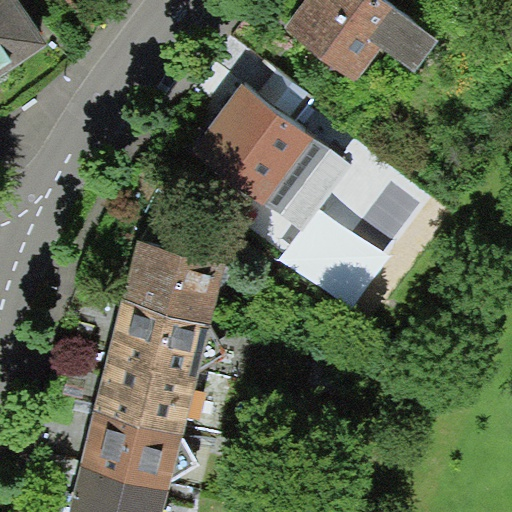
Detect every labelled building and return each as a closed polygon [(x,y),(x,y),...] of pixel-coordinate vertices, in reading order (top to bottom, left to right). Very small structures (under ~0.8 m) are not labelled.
[(0,0),(0,72),(5,69),(0,60),(38,34),(15,0),(0,0)] [(352,67),(378,33),(412,59),(434,30),(393,0),(305,0),(299,8),(290,21),(352,67)] [(198,144),(260,190),(286,156),(296,163),(317,135),(296,119),(314,95),(263,57),(211,126),(198,144)] [(205,312),(220,255),(200,250),(210,209),(172,181),(142,235),(131,278),(127,292),(205,312)] [(116,335),(113,347),(191,367),(192,365),(224,346),(205,314),(205,312),(127,292),(116,335)] [(103,389),(99,403),(177,422),(191,367),(113,347),(103,389)] [(163,478),(177,422),(99,403),(89,445),(85,458),(163,478)] [(71,511),(154,511),(163,478),(85,458),(75,500),(71,511)]
